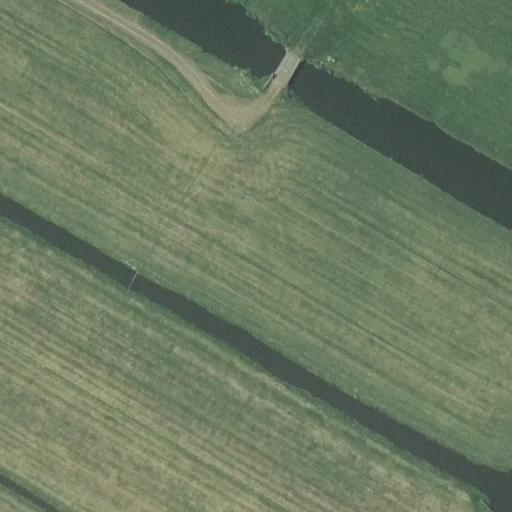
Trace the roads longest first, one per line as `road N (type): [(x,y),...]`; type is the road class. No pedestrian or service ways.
road 1 (track): [(475,511),(0,243)]
road 2 (track): [(351,0),(294,54),(250,112),(218,106),(163,51),(74,0)]
road 3 (track): [(511,66),(393,1),(373,0)]
